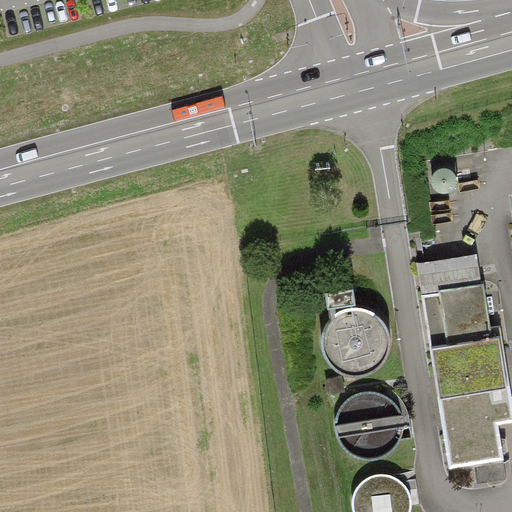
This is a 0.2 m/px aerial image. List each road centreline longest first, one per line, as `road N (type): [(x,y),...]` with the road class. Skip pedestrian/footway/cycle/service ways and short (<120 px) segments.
road 1 (primary): [(0,181),(356,93)]
road 2 (primary): [(356,93),(511,48)]
